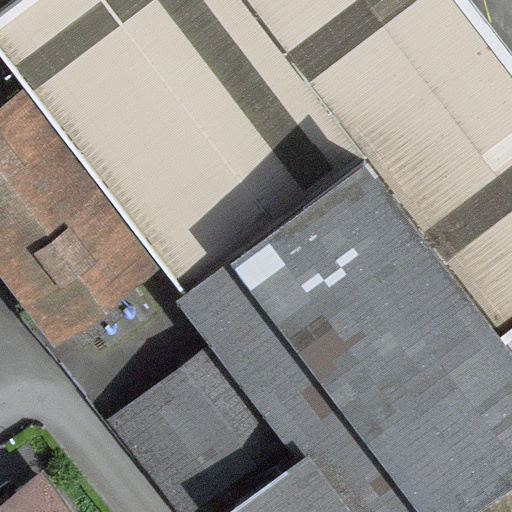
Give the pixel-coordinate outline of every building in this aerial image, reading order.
[(13,0),(0,10),(0,49),(181,287),(360,151),(497,330),(511,317),(511,65),(462,0),(13,0)] [(120,279),(146,259),(22,94),(0,109),(0,260),(52,330),(64,321),(77,339),(91,329),(104,346),(147,314),(120,279)] [(511,349),(497,330),(360,151),(181,287),(180,288),(302,449),(350,511),(432,511),(511,452),(511,349)] [(180,507),(277,432),(210,344),(112,419),(180,507)] [(236,511),(350,511),(302,449),(230,503),(236,511)] [(0,511),(64,511),(39,474),(15,491),(8,481),(0,486),(0,511)]
